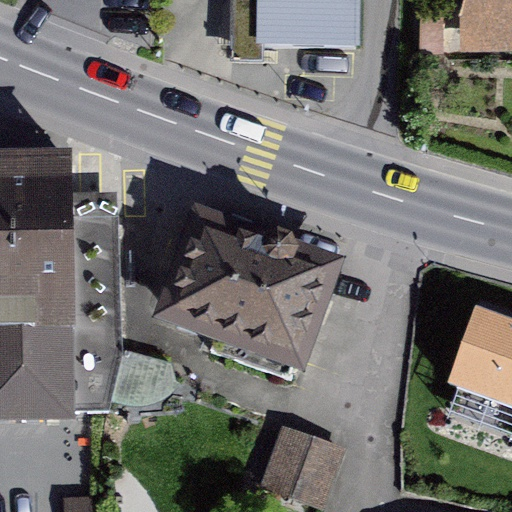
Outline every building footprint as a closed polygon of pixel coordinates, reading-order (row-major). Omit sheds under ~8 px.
[(261,0),(261,47),(355,49),(355,0),(261,0)] [(511,0),(480,0),(481,31),(511,30),(511,0)] [(0,418),(68,417),(68,414),(108,413),(111,403),(122,358),(121,351),(117,215),(69,216),(68,162),(0,163),(0,418)] [(218,331),(211,353),(288,380),(327,271),(293,259),(292,243),(205,215),(170,314),(218,331)] [(511,325),(476,313),(449,386),(511,408),(511,325)] [(121,351),(122,358),(111,403),(176,383),(171,365),(123,351),(121,351)] [(320,509),(340,452),(285,432),(265,489),(320,509)]
